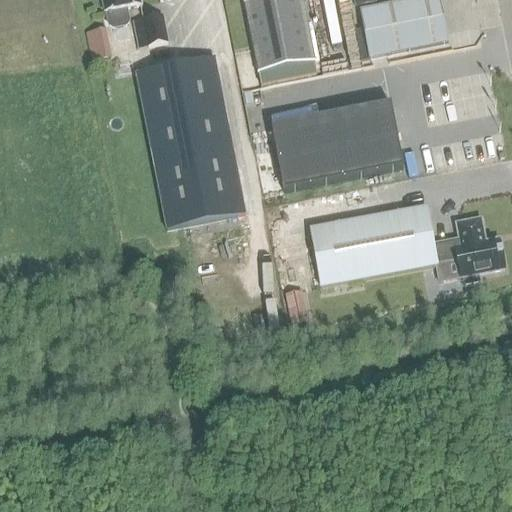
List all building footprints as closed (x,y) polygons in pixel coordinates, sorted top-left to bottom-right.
[(101,0),(105,15),(106,14),(109,27),(113,30),(126,27),(129,23),(126,11),(140,8),(138,0),(101,0)] [(314,66),(301,0),(272,0),(244,6),(258,77),(314,66)] [(375,5),(374,0),(353,0),(355,9),(375,5)] [(447,45),(438,0),(427,0),(360,13),(369,60),(447,45)] [(162,18),(142,22),(148,49),(167,46),(162,18)] [(108,30),(87,32),(91,61),(112,59),(108,30)] [(251,52),(236,55),(238,67),(253,64),(251,52)] [(166,233),(245,218),(214,60),(136,76),(166,233)] [(283,195),(403,172),(390,108),(271,131),(283,195)] [(480,222),(457,227),(460,243),(434,248),(427,210),(309,233),(320,292),(438,269),(436,263),(456,259),(460,280),(464,280),(465,285),(478,283),(477,277),(504,272),(498,243),(481,246),(480,240),(483,240),(480,222)] [(308,326),(302,294),(285,297),(291,329),(308,326)] [(243,319),(247,342),(278,336),(274,313),(243,319)]
